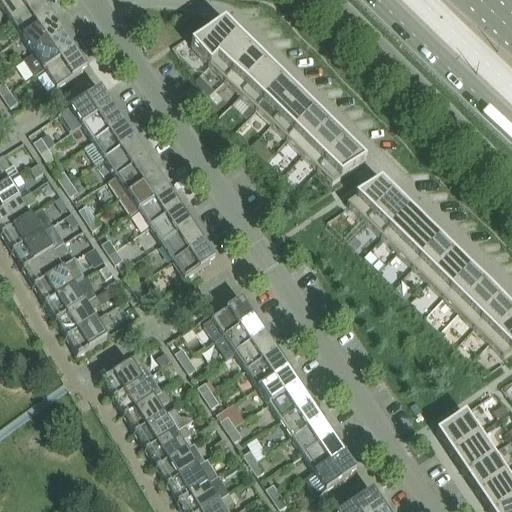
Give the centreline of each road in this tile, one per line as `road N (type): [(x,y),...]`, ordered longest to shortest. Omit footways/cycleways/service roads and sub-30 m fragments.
road 1 (residential): [(433,511),(104,20)]
road 2 (residential): [(148,0),(230,15),(511,293)]
road 3 (unclassified): [(511,181),(331,0)]
road 4 (secondary): [(375,0),(511,130)]
